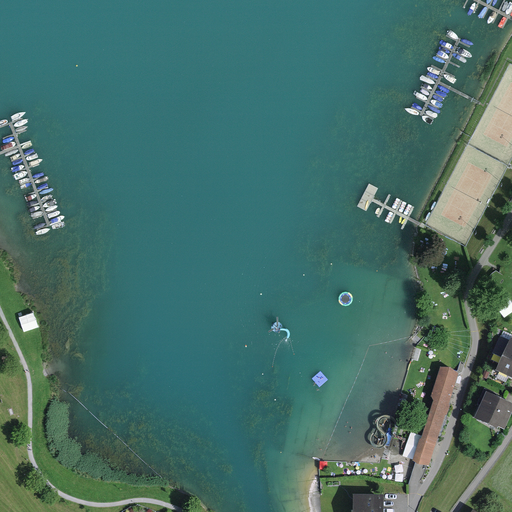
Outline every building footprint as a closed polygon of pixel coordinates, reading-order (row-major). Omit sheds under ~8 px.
[(488,271),(482,283),(496,289),(501,277),(494,274),(488,271)] [(511,341),(511,342),(499,371),(511,376),(511,341)] [(444,365),(417,459),(433,464),(460,370),(444,365)] [(511,407),(487,397),(479,418),(503,427),(511,407)] [(381,511),(381,502),(355,503),(355,511),(381,511)]
